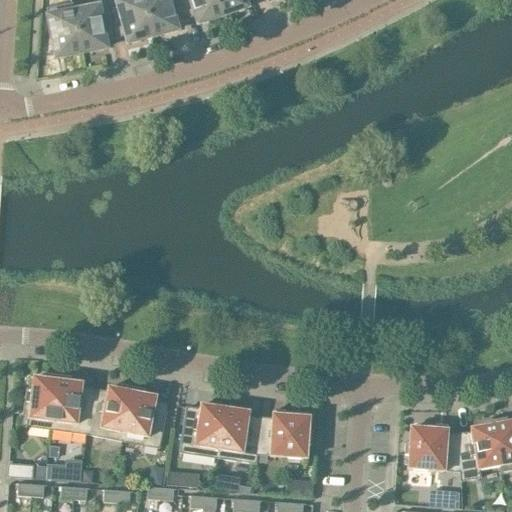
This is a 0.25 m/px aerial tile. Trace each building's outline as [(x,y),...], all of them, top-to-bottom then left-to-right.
[(103,42),(113,40),(104,0),(94,0),(92,1),(93,9),(73,13),(71,5),(70,5),(79,54),(104,49),(103,42)] [(126,44),(150,38),(140,0),(104,0),(113,40),(124,37),(126,44)] [(173,24),(184,22),(177,0),(140,0),(150,38),(175,32),(173,24)] [(196,25),(220,17),(214,0),(177,0),(184,22),(194,18),(196,25)] [(242,2),(247,0),(214,0),(220,17),(244,9),(242,2)] [(54,59),(79,54),(70,5),(45,10),(54,59)] [(50,432),(56,379),(44,377),(43,381),(32,380),(30,392),(25,391),(21,428),(50,432)] [(85,436),(92,392),(79,390),(80,386),(68,384),(69,380),(56,379),(50,432),(85,436)] [(121,443),(131,391),(119,388),(118,392),(106,390),(105,394),(92,392),(85,436),(121,443)] [(131,391),(121,443),(157,450),(166,406),(153,403),(154,399),(142,397),(143,393),(131,391)] [(215,460),(223,411),(199,407),(198,411),(185,409),(178,454),(215,460)] [(254,456),(258,420),(246,418),(247,414),(223,411),(215,460),(254,466),(255,456),(254,456)] [(255,456),(254,466),(255,456),(268,457),(268,459),(304,461),(305,447),(309,447),(310,435),(306,434),(307,420),(283,418),(283,414),(271,413),(271,421),(258,420),(254,456),(255,456)] [(511,423),(505,425),(504,421),(492,423),(501,476),(511,473),(511,423)] [(501,476),(492,423),(480,425),(480,429),(469,431),(470,435),(457,435),(460,483),(479,480),(477,472),(499,468),(501,476)] [(460,483),(457,435),(445,436),(446,428),(434,427),(433,431),(409,430),(408,445),(404,444),(403,456),(407,457),(406,471),(442,474),(442,473),(458,474),(459,483),(460,483)] [(46,466),(45,481),(56,482),(57,472),(51,467),(46,466)] [(7,467),(6,479),(30,481),(31,468),(7,467)] [(150,472),(148,484),(160,486),(162,470),(153,469),(150,472)] [(81,472),(80,483),(90,484),(91,477),(87,473),(81,472)] [(166,474),(166,487),(175,487),(176,474),(166,474)] [(29,499),(29,487),(14,485),(14,486),(16,486),(15,498),(29,499)] [(29,487),(29,499),(41,500),(42,488),(44,488),(29,487)] [(72,502),(73,490),(57,489),(59,489),(58,501),(72,502)] [(159,502),(159,490),(144,489),(146,490),(145,501),(159,502)] [(73,490),(72,502),(84,503),(85,491),(87,491),(88,491),(73,490)] [(159,490),(159,502),(171,503),(172,491),(174,492),(174,491),(159,490)] [(115,505),(116,493),(100,492),(102,492),(102,504),(115,505)] [(116,493),(115,505),(127,506),(128,494),(131,494),(116,493)] [(442,494),(441,510),(458,510),(457,494),(442,494)] [(201,511),(202,499),(187,498),(189,499),(188,510),(201,511)] [(202,499),(201,511),(210,511),(214,511),(215,500),(217,501),(217,500),(202,499)] [(244,511),(245,502),(230,501),(230,502),(232,502),(231,511),(244,511)] [(245,502),(244,511),(257,511),(258,504),(260,504),(260,503),(245,502)]
